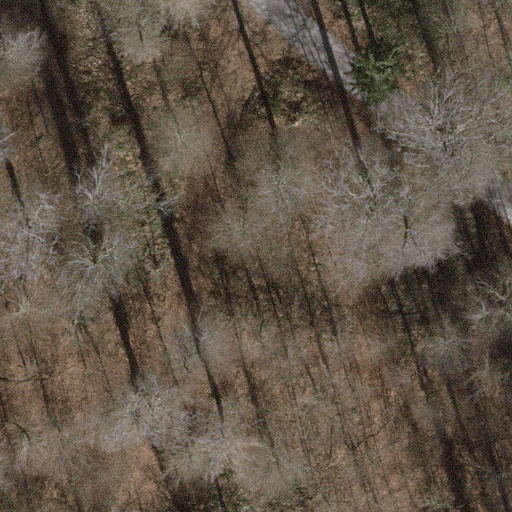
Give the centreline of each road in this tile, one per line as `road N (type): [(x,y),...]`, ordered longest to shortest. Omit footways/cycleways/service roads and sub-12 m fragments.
road 1 (track): [(264,0),(511,201)]
road 2 (track): [(134,496),(200,209)]
road 3 (track): [(235,0),(200,209)]
